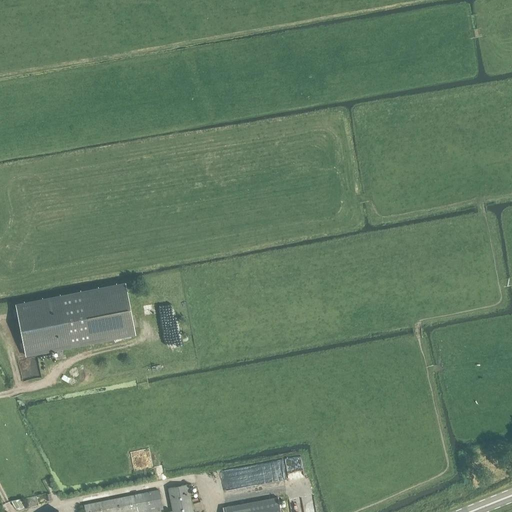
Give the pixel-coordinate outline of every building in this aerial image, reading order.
[(15,304),(25,357),(135,335),(125,282),(15,304)] [(192,511),(187,485),(168,488),(172,511),(166,511),(162,511),(159,490),(83,505),(84,511),(192,511)] [(280,511),(277,497),(222,507),(223,511),(280,511)] [(24,506),(19,499),(10,501),(16,511),(24,506)] [(292,501),(292,511),(304,511),(304,500),(292,501)]
